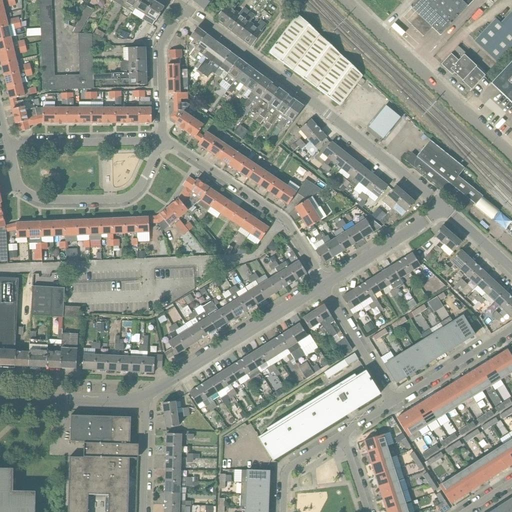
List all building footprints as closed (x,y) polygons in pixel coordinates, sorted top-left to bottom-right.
[(129,9),(133,12),(140,0),(126,0),(122,7),(127,11),(129,9)] [(132,14),(143,20),(154,2),(150,0),(140,0),(133,12),(132,14)] [(192,0),(192,1),(204,10),(212,0),(192,0)] [(225,26),(236,11),(234,10),(239,3),(234,0),(231,0),(226,6),(227,6),(217,20),(225,26)] [(432,28),(440,35),(468,7),(460,0),(418,0),(411,8),(419,15),(411,25),(424,37),(432,28)] [(154,2),(143,20),(153,26),(164,8),(157,4),(154,2)] [(79,34),(81,31),(94,10),(86,6),(72,33),(78,34),(79,34)] [(225,26),(233,33),(250,11),(244,7),(239,14),(236,11),(225,26)] [(244,41),(256,26),(251,22),(255,16),(250,11),(233,33),(244,41)] [(474,41),(498,63),(511,47),(511,11),(501,24),(496,19),(474,41)] [(0,27),(8,26),(7,21),(6,14),(0,15),(0,27)] [(340,106),(363,76),(298,15),(295,19),(269,53),(340,106)] [(251,46),(267,25),(261,20),(256,26),(244,41),(251,46)] [(0,40),(11,38),(10,31),(16,30),(14,24),(8,26),(0,27),(0,40)] [(189,58),(190,56),(206,34),(197,28),(190,37),(187,35),(187,57),(189,58)] [(199,53),(203,56),(214,41),(206,34),(190,56),(195,59),(199,53)] [(0,52),(14,49),(11,38),(0,40),(0,52)] [(202,74),(203,74),(223,47),(214,41),(203,56),(206,58),(197,70),(202,74)] [(472,90),(485,76),(476,67),(464,55),(466,53),(458,46),(441,65),(449,72),(451,70),(463,80),(462,81),(472,90)] [(213,70),(216,71),(230,53),(223,47),(203,74),(208,78),(213,70)] [(123,61),(146,60),(147,59),(147,55),(146,55),(146,48),(123,49),(123,61)] [(0,57),(2,64),(17,61),(14,49),(0,52),(0,57)] [(168,79),(188,78),(187,70),(180,70),(179,64),(179,59),(179,51),(169,51),(170,59),(173,59),(173,64),(168,65),(168,79)] [(223,70),(228,74),(239,59),(230,53),(216,71),(214,74),(219,77),(223,70)] [(228,81),(232,84),(247,65),(239,59),(228,74),(223,80),(219,86),(223,89),(227,83),(228,81)] [(129,73),(147,72),(146,60),(123,61),(123,62),(120,62),(121,72),(129,71),(129,73)] [(4,76),(19,72),(17,61),(2,64),(4,76)] [(511,61),(491,84),(511,103),(511,61)] [(236,89),(239,92),(255,71),(247,65),(232,84),(224,95),(228,97),(230,93),(232,94),(236,89)] [(243,96),(247,98),(263,77),(255,71),(239,92),(233,100),(237,104),(243,96)] [(7,88),(22,84),(19,72),(4,76),(7,88)] [(129,79),(129,85),(147,85),(147,83),(148,83),(147,78),(147,72),(129,73),(112,74),(112,80),(129,79)] [(74,90),(94,89),(93,75),(80,75),(73,76),(74,90)] [(43,91),(61,90),(61,76),(55,76),(42,76),(43,91)] [(252,101),(255,104),(271,83),(263,77),(247,98),(241,107),(246,110),(252,101)] [(175,103),(180,103),(180,100),(186,100),(186,93),(180,94),(180,88),(188,88),(188,78),(168,79),(169,94),(174,94),(175,103)] [(260,108),(263,111),(279,89),(271,83),(255,104),(250,111),(252,113),(253,113),(255,114),(260,108)] [(10,100),(16,99),(25,96),(22,84),(7,88),(10,100)] [(268,113),(272,115),(287,95),(279,89),(263,111),(256,121),(260,124),(268,113)] [(277,119),(280,121),(295,101),(287,95),(272,115),(264,127),(268,130),(277,119)] [(39,124),(36,111),(35,108),(26,111),(25,107),(24,107),(23,101),(17,102),(16,99),(10,100),(13,110),(12,110),(16,124),(18,124),(20,132),(30,130),(29,126),(39,124)] [(115,124),(127,124),(127,109),(121,109),(121,99),(115,99),(115,109),(115,124)] [(55,123),(67,123),(67,100),(62,100),(62,108),(55,108),(55,123)] [(79,108),(73,108),(73,100),(67,100),(67,123),(79,124),(79,108)] [(289,119),(292,122),(304,107),(295,101),(280,121),(276,128),(272,133),(277,136),(281,131),(289,119)] [(183,111),(184,112),(189,105),(185,103),(180,103),(175,103),(174,103),(174,112),(171,118),(176,122),(183,111)] [(368,128),(383,141),(401,119),(386,107),(368,128)] [(43,123),(55,123),(55,108),(43,108),(43,109),(36,111),(39,124),(43,123)] [(79,124),(91,124),(91,108),(79,108),(79,124)] [(91,124),(103,124),(103,109),(91,108),(91,124)] [(103,124),(115,124),(115,109),(103,109),(103,124)] [(127,124),(139,124),(139,109),(127,109),(127,124)] [(139,109),(139,124),(152,124),(152,109),(139,109)] [(184,112),(183,111),(176,122),(175,124),(185,131),(193,118),(184,112)] [(193,118),(185,131),(195,138),(204,125),(193,118)] [(300,130),(307,139),(319,129),(311,120),(300,130)] [(234,134),(242,139),(248,131),(240,126),(234,134)] [(315,148),(327,138),(319,129),(307,139),(303,143),(306,146),(305,147),(313,157),(318,151),(315,148)] [(198,144),(208,151),(216,138),(206,132),(198,144)] [(208,151),(218,157),(226,145),(216,138),(208,151)] [(491,221),(497,214),(500,209),(498,207),(472,186),(459,176),(464,168),(465,168),(430,140),(417,157),(412,153),(409,157),(406,161),(411,165),(459,203),(468,211),(473,206),(491,221)] [(323,164),(327,167),(332,162),(331,161),(341,150),(331,142),(322,154),(327,158),(323,164)] [(218,157),(228,164),(236,152),(226,145),(218,157)] [(331,161),(332,162),(336,165),(341,169),(350,157),(341,150),(331,161)] [(228,164),(238,171),(247,159),(236,152),(228,164)] [(341,169),(350,176),(359,164),(350,157),(341,169)] [(238,171),(248,178),(257,166),(247,159),(238,171)] [(350,176),(358,183),(368,171),(359,164),(350,176)] [(248,178),(258,185),(266,172),(257,166),(248,178)] [(358,183),(368,191),(378,179),(368,171),(358,183)] [(258,185),(268,191),(276,179),(266,172),(258,185)] [(188,211),(201,201),(209,188),(197,180),(196,182),(189,177),(183,186),(186,188),(178,199),(188,211)] [(297,193),(302,196),(314,184),(306,178),(297,193)] [(268,191),(278,198),(286,186),(276,179),(268,191)] [(368,191),(378,198),(388,186),(378,179),(368,191)] [(302,196),(308,200),(323,190),(314,184),(302,196)] [(286,186),(278,198),(288,205),(297,193),(286,186)] [(383,200),(392,208),(405,194),(396,186),(383,200)] [(201,201),(210,207),(218,194),(209,188),(201,201)] [(210,207),(221,215),(230,202),(218,194),(210,207)] [(405,194),(392,208),(393,209),(396,211),(402,217),(415,202),(405,194)] [(179,219),(188,211),(178,199),(169,207),(179,219)] [(302,219),(315,211),(308,200),(295,208),(302,219)] [(221,215),(231,221),(239,209),(230,202),(221,215)] [(169,227),(179,219),(169,207),(157,217),(159,224),(163,220),(169,227)] [(231,221),(240,227),(248,215),(239,209),(231,221)] [(396,211),(393,209),(389,213),(382,220),(386,223),(392,216),(396,211)] [(308,229),(321,221),(315,211),(302,219),(308,229)] [(240,227),(250,234),(258,221),(248,215),(240,227)] [(136,218),(137,234),(149,233),(149,224),(159,224),(157,217),(136,218)] [(112,219),(113,234),(120,234),(125,234),(125,218),(112,219)] [(125,234),(137,234),(136,218),(125,218),(125,234)] [(101,241),(101,235),(100,219),(88,220),(89,235),(89,241),(101,241)] [(108,247),(113,247),(113,241),(113,234),(112,219),(100,219),(101,235),(106,235),(106,241),(108,241),(108,247)] [(78,242),(77,236),(77,220),(64,221),(65,237),(65,243),(78,242)] [(77,236),(89,235),(88,220),(77,220),(77,236)] [(356,226),(364,239),(374,232),(366,220),(356,226)] [(53,243),(53,238),(52,221),(41,222),(41,238),(41,243),(42,250),(47,250),(47,243),(53,243)] [(53,238),(65,237),(64,221),(52,221),(53,238)] [(260,241),(261,240),(269,229),(258,221),(250,234),(260,241)] [(16,223),(16,224),(16,230),(17,239),(29,239),(28,222),(16,223)] [(42,260),(42,250),(41,243),(41,238),(41,222),(28,222),(29,239),(29,244),(36,244),(36,250),(34,250),(34,260),(42,260)] [(189,232),(193,228),(189,223),(185,226),(189,232)] [(7,233),(16,230),(16,224),(5,227),(7,233)] [(354,245),(364,239),(356,226),(345,232),(354,245)] [(443,226),(434,236),(443,244),(452,234),(443,226)] [(343,251),(354,245),(345,232),(335,238),(343,251)] [(452,252),(453,253),(462,243),(452,234),(443,244),(452,252)] [(333,258),(343,251),(335,238),(331,241),(327,236),(325,238),(322,240),(325,245),(333,258)] [(333,258),(325,245),(321,248),(315,251),(323,264),(333,258)] [(70,254),(70,262),(78,262),(77,249),(69,250),(70,254)] [(431,249),(423,258),(428,262),(433,257),(436,253),(433,250),(431,249)] [(9,259),(18,259),(17,251),(9,251),(9,259)] [(451,261),(460,269),(470,259),(461,251),(451,261)] [(402,260),(410,273),(416,269),(421,266),(413,254),(402,260)] [(460,269),(469,278),(479,267),(470,259),(460,269)] [(405,276),(410,273),(402,260),(392,267),(400,279),(405,276)] [(297,280),(307,274),(299,261),(289,268),(297,280)] [(382,273),(393,291),(397,288),(398,287),(395,282),(400,279),(392,267),(382,273)] [(469,278),(477,286),(487,275),(479,267),(469,278)] [(286,287),(297,280),(289,268),(278,274),(286,287)] [(372,279),(380,292),(386,288),(389,293),(390,293),(393,291),(382,273),(372,279)] [(277,292),(286,287),(278,274),(269,280),(277,292)] [(477,286),(486,294),(496,283),(487,275),(477,286)] [(0,365),(15,366),(16,348),(15,348),(19,279),(0,277),(0,365)] [(362,285),(370,298),(372,302),(376,299),(374,295),(380,292),(372,279),(362,285)] [(267,299),(277,292),(269,280),(259,286),(267,299)] [(464,282),(460,286),(456,291),(460,294),(467,285),(464,282)] [(486,294),(494,302),(504,291),(496,283),(486,294)] [(352,292),(360,304),(370,298),(362,285),(352,292)] [(267,299),(259,286),(248,292),(256,305),(267,299)] [(74,307),(64,306),(65,289),(33,287),(31,316),(73,318),(74,307)] [(396,296),(393,291),(390,293),(395,300),(398,299),(396,296)] [(494,302),(503,310),(511,300),(511,297),(504,291),(494,302)] [(247,311),(256,305),(248,292),(239,298),(247,311)] [(352,314),(356,312),(357,314),(359,312),(355,307),(360,304),(352,292),(342,297),(352,314)] [(437,297),(440,301),(446,297),(443,293),(437,297)] [(475,306),(482,299),(479,295),(472,303),(475,306)] [(434,305),(440,301),(437,297),(431,301),(434,305)] [(237,318),(247,311),(239,298),(228,304),(237,318)] [(372,302),(379,312),(379,313),(383,310),(377,300),(376,299),(372,302)] [(485,301),(482,299),(475,306),(478,308),(485,301)] [(511,300),(503,310),(511,318),(511,300)] [(379,312),(372,302),(369,304),(376,314),(379,312)] [(227,324),(219,311),(216,307),(214,303),(204,309),(206,313),(217,330),(227,324)] [(227,324),(237,318),(228,304),(219,311),(227,324)] [(327,332),(329,336),(331,338),(336,334),(330,324),(334,321),(331,316),(324,305),(314,311),(321,322),(323,327),(327,332)] [(418,309),(420,313),(427,309),(424,305),(418,309)] [(182,310),(187,317),(189,316),(192,314),(187,306),(182,310)] [(414,317),(420,313),(418,309),(412,313),(414,317)] [(310,329),(316,325),(321,322),(314,311),(303,318),(310,329)] [(217,330),(206,313),(200,317),(196,319),(198,323),(206,336),(217,330)] [(453,323),(465,341),(474,335),(474,336),(475,335),(474,334),(463,316),(453,323)] [(398,321),(401,325),(407,322),(404,317),(398,321)] [(455,347),(465,341),(453,323),(450,318),(440,324),(443,329),(455,347)] [(395,329),(401,325),(398,321),(392,325),(395,329)] [(196,342),(206,336),(198,323),(188,329),(196,342)] [(290,330),(298,343),(308,336),(300,324),(290,330)] [(323,327),(319,329),(322,335),(327,332),(323,327)] [(196,342),(188,329),(178,336),(186,349),(196,342)] [(379,333),(381,337),(388,334),(385,329),(379,333)] [(445,353),(455,347),(443,329),(434,335),(445,353)] [(296,352),(292,346),(298,343),(290,330),(280,336),(288,349),(291,354),(294,359),(297,357),(294,353),(296,352)] [(61,345),(60,367),(76,368),(77,349),(78,333),(62,332),(61,345)] [(375,341),(381,337),(379,333),(373,337),(375,341)] [(435,359),(445,353),(434,335),(424,341),(435,359)] [(176,355),(186,349),(178,336),(168,342),(172,349),(176,355)] [(277,356),(288,349),(280,336),(269,343),(277,356)] [(343,355),(352,349),(345,337),(335,343),(343,355)] [(47,368),(48,345),(48,341),(30,340),(29,352),(28,367),(47,368)] [(425,365),(435,359),(424,341),(414,347),(425,365)] [(267,362),(277,356),(269,343),(259,349),(267,362)] [(47,368),(60,368),(60,367),(61,345),(48,345),(47,368)] [(416,371),(425,365),(414,347),(404,353),(416,371)] [(15,366),(28,367),(29,352),(18,352),(18,348),(16,348),(15,366)] [(168,359),(176,355),(172,349),(164,354),(168,359)] [(257,368),(267,362),(259,349),(249,355),(257,368)] [(510,374),(511,372),(511,356),(508,350),(498,356),(510,374)] [(130,372),(141,373),(142,357),(143,352),(139,352),(131,351),(130,357),(130,372)] [(154,368),(162,368),(163,356),(155,355),(155,358),(147,358),(147,352),(143,352),(142,357),(141,373),(154,373),(154,368)] [(406,377),(416,371),(404,353),(395,359),(406,377)] [(83,370),(94,370),(95,355),(83,354),(83,370)] [(348,366),(358,360),(355,354),(344,360),(348,366)] [(94,370),(107,371),(107,356),(95,355),(94,370)] [(239,362),(247,374),(257,368),(249,355),(239,362)] [(107,371),(118,372),(119,356),(107,356),(107,371)] [(130,357),(125,356),(119,356),(118,372),(130,372),(130,357)] [(501,380),(510,374),(498,356),(489,361),(501,380)] [(396,383),(406,377),(395,359),(385,365),(395,382),(396,384),(397,384),(396,383)] [(348,366),(344,360),(324,373),(328,379),(348,366)] [(492,386),(501,380),(489,361),(480,367),(492,386)] [(237,380),(247,374),(239,362),(229,368),(237,380)] [(300,369),(299,369),(302,374),(305,379),(313,374),(310,369),(306,364),(300,369)] [(482,391),(492,386),(480,367),(471,373),(482,391)] [(227,387),(237,380),(229,368),(219,374),(227,387)] [(379,393),(366,372),(259,438),(272,459),(273,461),(273,460),(273,459),(344,415),(379,394),(379,395),(380,394),(379,393)] [(473,397),(482,391),(471,373),(461,378),(473,397)] [(217,393),(227,387),(219,374),(209,380),(217,393)] [(464,403),(473,397),(461,378),(452,384),(464,403)] [(207,399),(217,393),(209,380),(199,387),(207,399)] [(455,408),(464,403),(452,384),(443,390),(455,408)] [(197,406),(207,399),(199,387),(189,393),(197,406)] [(445,414),(455,408),(443,390),(434,396),(445,414)] [(436,420),(445,414),(434,396),(424,401),(436,420)] [(503,403),(505,408),(511,403),(511,402),(510,399),(503,403)] [(427,426),(436,420),(424,401),(415,407),(427,426)] [(182,408),(176,409),(175,402),(163,404),(164,416),(177,414),(183,413),(182,409),(182,408)] [(498,412),(505,408),(503,403),(495,408),(498,412)] [(418,431),(427,426),(415,407),(406,413),(418,431)] [(484,415),(487,419),(494,415),(491,410),(484,415)] [(503,419),(510,415),(507,410),(500,415),(503,419)] [(421,436),(418,431),(406,413),(397,418),(411,442),(421,436)] [(176,427),(179,426),(177,414),(164,416),(166,428),(176,427)] [(480,424),(487,419),(484,415),(477,419),(480,424)] [(108,499),(107,511),(127,511),(131,418),(71,416),(70,442),(84,442),(83,458),(69,457),(67,511),(87,511),(88,495),(108,496),(108,499)] [(489,422),(491,426),(499,422),(496,417),(489,422)] [(466,427),(469,431),(476,426),(473,422),(466,427)] [(484,431),(491,426),(489,422),(482,426),(484,431)] [(461,435),(469,431),(466,427),(459,431),(461,435)] [(470,434),(473,438),(480,433),(477,429),(470,434)] [(166,446),(182,446),(182,434),(167,434),(166,446)] [(448,438),(450,442),(457,438),(455,434),(448,438)] [(466,442),(473,438),(470,434),(463,438),(466,442)] [(368,453),(387,446),(384,435),(364,441),(368,453)] [(397,444),(401,441),(405,439),(403,435),(395,440),(397,444)] [(443,447),(450,442),(448,438),(440,443),(443,447)] [(406,449),(410,447),(405,439),(401,441),(406,449)] [(511,459),(511,439),(503,445),(511,459)] [(452,445),(455,449),(462,445),(459,441),(452,445)] [(430,449),(432,454),(439,449),(437,445),(430,449)] [(448,454),(455,449),(452,445),(445,450),(448,454)] [(506,469),(511,465),(511,459),(503,445),(494,451),(506,469)] [(166,458),(181,458),(182,446),(166,446),(166,458)] [(371,464),(391,458),(387,446),(368,453),(371,464)] [(425,458),(432,454),(430,449),(422,454),(425,458)] [(496,475),(506,469),(494,451),(485,457),(496,475)] [(415,463),(419,460),(414,452),(410,455),(415,463)] [(434,457),(437,461),(444,456),(441,452),(434,457)] [(430,465),(437,461),(434,457),(427,461),(430,465)] [(487,481),(496,475),(485,457),(475,462),(487,481)] [(165,470),(181,470),(181,458),(166,458),(165,470)] [(375,476),(395,469),(391,458),(371,464),(375,476)] [(420,471),(424,468),(419,460),(415,463),(420,471)] [(478,487),(487,481),(475,462),(466,468),(478,487)] [(35,511),(35,492),(13,491),(13,469),(0,468),(0,511),(35,511)] [(469,493),(478,487),(466,468),(457,474),(469,493)] [(379,487),(399,481),(395,469),(375,476),(379,487)] [(165,482),(180,482),(181,478),(181,470),(165,470),(165,482)] [(247,483),(268,484),(269,472),(270,472),(268,471),(268,472),(248,471),(247,483)] [(428,484),(432,481),(427,473),(423,476),(428,484)] [(460,499),(469,493),(457,474),(448,480),(460,499)] [(451,505),(460,499),(448,480),(439,486),(451,505)] [(382,499),(402,492),(399,481),(379,487),(382,499)] [(433,492),(437,489),(432,481),(428,484),(433,492)] [(184,494),(184,486),(185,482),(180,482),(165,482),(165,494),(180,494),(184,494)] [(241,495),(268,496),(268,484),(247,483),(241,483),(241,495)] [(386,510),(406,504),(402,492),(382,499),(386,510)] [(441,504),(445,501),(440,493),(436,496),(441,504)] [(164,505),(180,505),(180,494),(165,494),(164,505)] [(240,507),(246,507),(267,508),(268,496),(241,495),(240,507)] [(437,506),(439,510),(448,505),(445,501),(441,504),(437,506)] [(498,511),(511,511),(507,503),(497,509),(498,511)]
